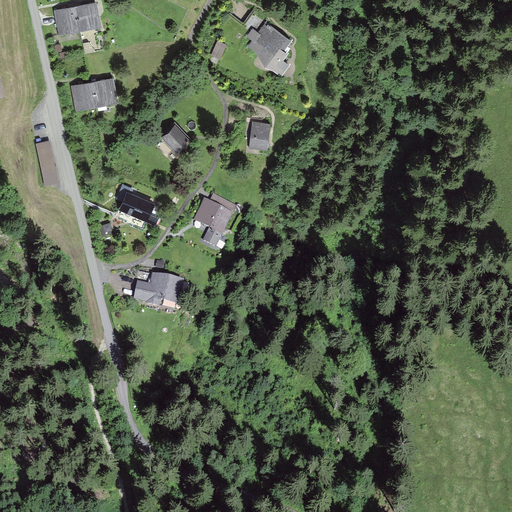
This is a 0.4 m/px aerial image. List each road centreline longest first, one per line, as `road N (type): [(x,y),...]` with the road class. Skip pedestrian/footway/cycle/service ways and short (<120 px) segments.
road 1 (unclassified): [(287,511),(169,465),(136,436),(31,0)]
road 2 (track): [(126,511),(91,388),(95,360),(110,341)]
